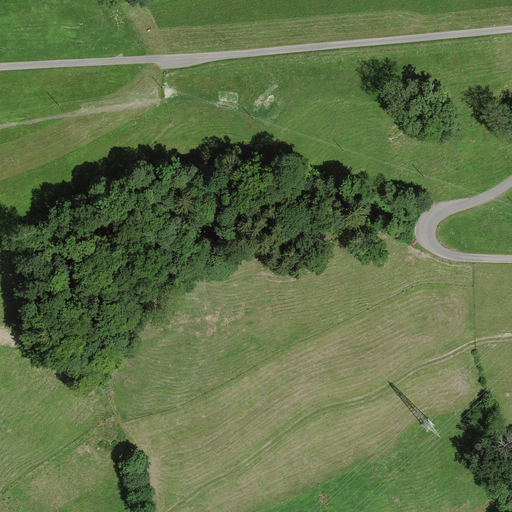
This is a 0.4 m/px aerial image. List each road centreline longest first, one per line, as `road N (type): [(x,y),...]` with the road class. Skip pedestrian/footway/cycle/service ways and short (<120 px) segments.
road 1 (unclassified): [(511,26),(220,57),(0,68)]
road 2 (unclassified): [(511,261),(449,259),(420,237),(442,215),(511,181)]
